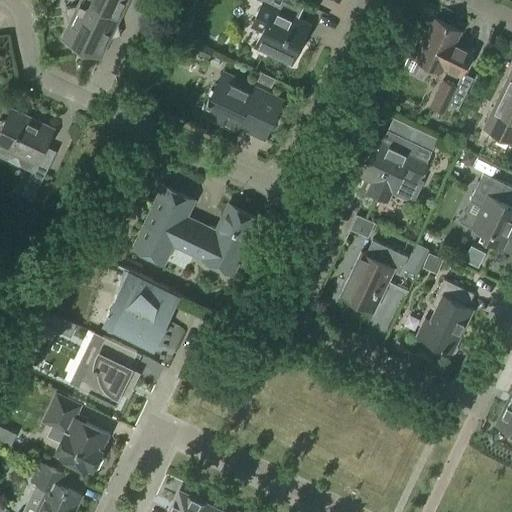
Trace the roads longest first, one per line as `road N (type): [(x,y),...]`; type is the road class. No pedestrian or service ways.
road 1 (residential): [(467,406),(301,327),(298,300),(324,224),(273,187)]
road 2 (residential): [(273,187),(40,78),(28,62),(20,14),(6,0)]
road 3 (residential): [(342,511),(156,424),(116,511)]
road 4 (residential): [(273,187),(363,0)]
